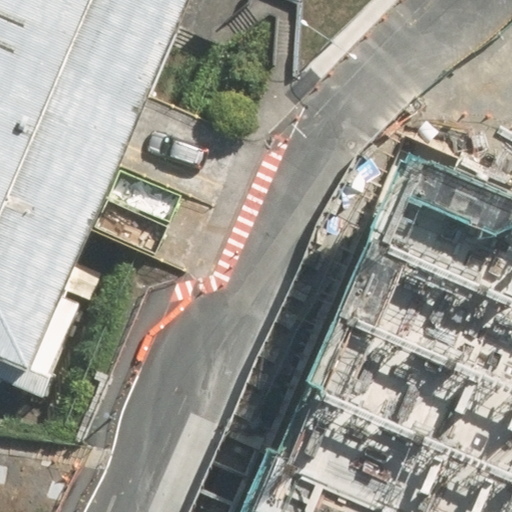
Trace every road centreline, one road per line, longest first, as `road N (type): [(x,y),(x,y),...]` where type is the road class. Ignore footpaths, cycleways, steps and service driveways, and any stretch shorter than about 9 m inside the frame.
road 1 (unknown): [(480,307),(396,511)]
road 2 (unknown): [(295,210),(371,261),(480,307)]
